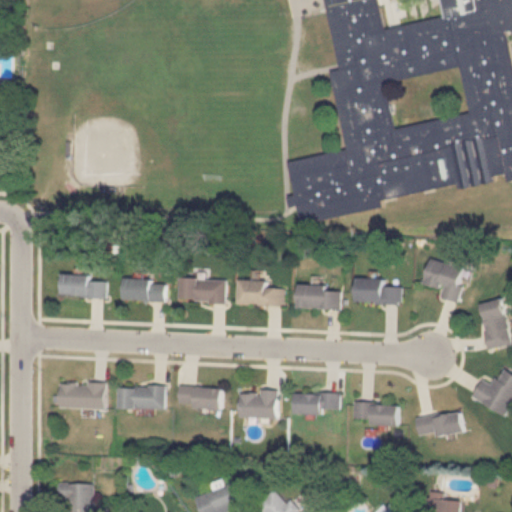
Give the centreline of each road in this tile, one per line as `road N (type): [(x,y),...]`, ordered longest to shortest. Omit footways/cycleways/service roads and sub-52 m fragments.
road 1 (residential): [(22,334),(434,355)]
road 2 (residential): [(12,221),(22,244),(22,511)]
